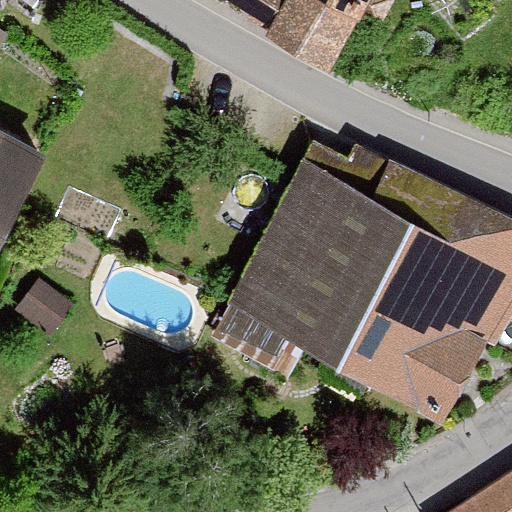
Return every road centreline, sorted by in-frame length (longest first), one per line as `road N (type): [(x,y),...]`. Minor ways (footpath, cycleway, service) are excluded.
road 1 (tertiary): [(169,0),(373,118),(511,182)]
road 2 (tertiary): [(511,418),(418,475),(312,511)]
